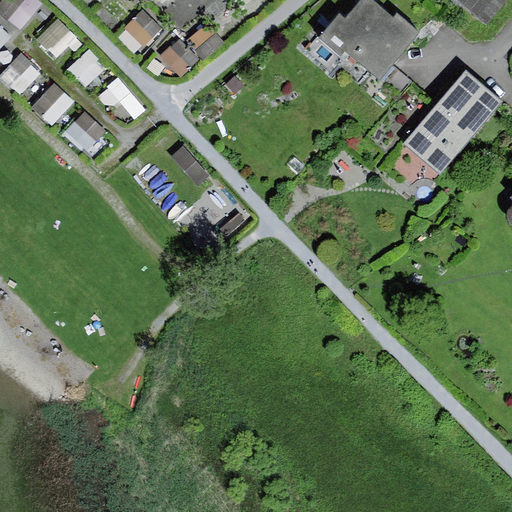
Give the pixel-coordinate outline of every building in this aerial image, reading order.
[(0,11),(24,29),(45,1),(43,0),(2,0),(0,3),(0,11)] [(134,0),(111,0),(104,8),(122,26),(141,7),(134,0)] [(267,0),(233,0),(249,19),(269,3),(267,0)] [(360,0),(346,18),(340,13),(320,36),(341,53),(344,49),(380,79),(421,30),(397,10),(394,14),(376,0),(360,0)] [(458,0),(487,23),(505,0),(458,0)] [(231,2),(212,19),(228,38),(248,21),(231,2)] [(142,10),(125,28),(144,46),(162,28),(142,10)] [(38,36),(58,59),(81,39),(60,16),(38,36)] [(0,21),(0,50),(14,35),(0,21)] [(208,23),(188,40),(204,60),(225,42),(208,23)] [(178,38),(161,55),(182,76),(199,58),(178,38)] [(84,86),(107,70),(91,48),(69,63),(84,86)] [(16,52),(0,79),(27,96),(44,68),(16,52)] [(504,100),(467,68),(404,141),(441,173),(504,100)] [(119,79),(97,97),(105,105),(114,106),(119,101),(125,107),(119,112),(129,122),(144,108),(119,79)] [(55,81),(33,105),(54,124),(76,99),(55,81)] [(84,111),(67,131),(88,150),(106,131),(84,111)] [(250,219),(218,182),(205,193),(230,222),(221,229),(228,238),(250,219)]
